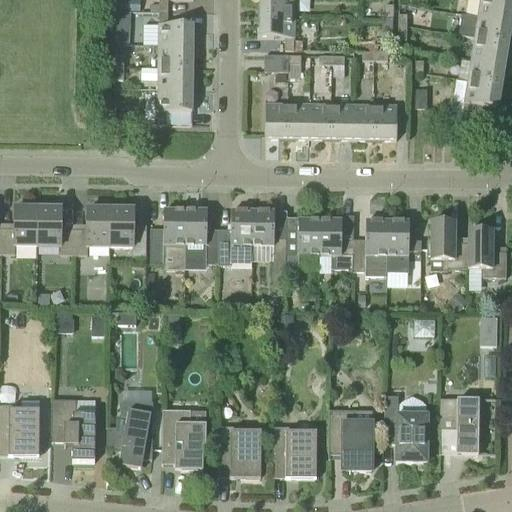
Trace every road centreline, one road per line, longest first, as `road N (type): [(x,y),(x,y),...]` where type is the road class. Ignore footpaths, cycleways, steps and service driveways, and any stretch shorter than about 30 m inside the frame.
road 1 (residential): [(225,177),(511,180)]
road 2 (residential): [(0,165),(225,177)]
road 3 (residential): [(225,177),(229,0)]
